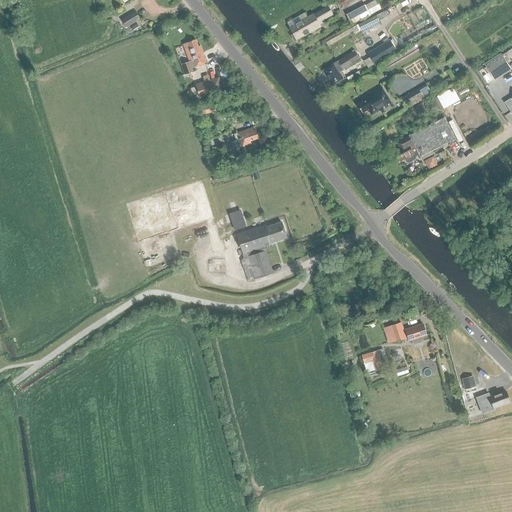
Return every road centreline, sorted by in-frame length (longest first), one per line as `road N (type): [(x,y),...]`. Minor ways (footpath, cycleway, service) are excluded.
road 1 (unclassified): [(41,361),(144,293),(261,304),(295,290),(312,261),(373,227)]
road 2 (secondary): [(373,227),(190,0)]
road 3 (secondary): [(511,370),(373,227)]
road 4 (unclassified): [(510,132),(422,0)]
road 5 (residential): [(402,200),(510,132)]
